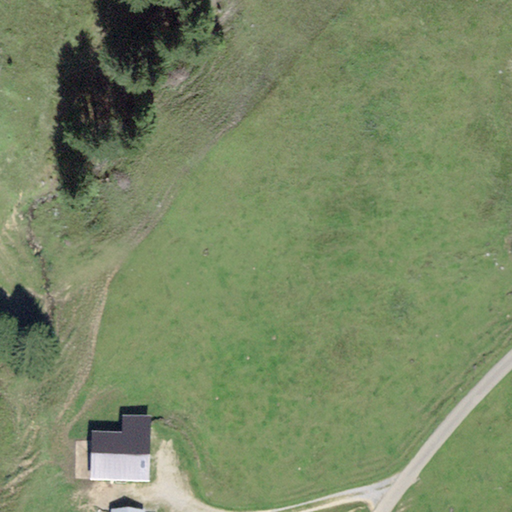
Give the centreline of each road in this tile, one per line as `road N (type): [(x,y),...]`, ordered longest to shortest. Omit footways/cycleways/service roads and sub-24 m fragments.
road 1 (track): [(382,511),(441,432),(511,359)]
road 2 (track): [(397,488),(279,511)]
